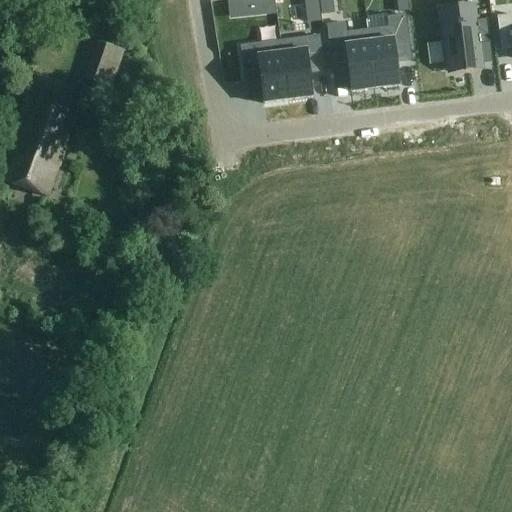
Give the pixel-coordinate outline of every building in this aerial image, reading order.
[(249,0),(238,0),(214,3),(216,19),(252,14),(249,0)] [(332,0),(319,0),(321,16),(334,14),(332,0)] [(407,0),(396,0),(398,13),(409,12),(407,0)] [(511,15),(496,18),(501,51),(511,49),(511,15)] [(389,28),(367,31),(375,90),(399,87),(396,64),(411,62),(405,16),(388,19),(389,28)] [(476,21),(443,25),(449,73),(481,68),(480,65),(478,45),(490,43),(487,20),(476,21)] [(344,24),(327,26),(333,72),(348,70),(351,93),(375,90),(367,31),(346,34),(344,24)] [(319,38),(280,43),(288,102),(311,98),(308,74),(323,72),(319,38)] [(116,77),(125,51),(99,41),(85,80),(112,90),(113,88),(119,90),(122,79),(116,77)] [(280,43),(241,48),(246,82),(261,80),(263,100),(264,105),(288,102),(280,43)] [(48,197),(76,112),(29,96),(8,158),(14,160),(6,183),(48,197)]
